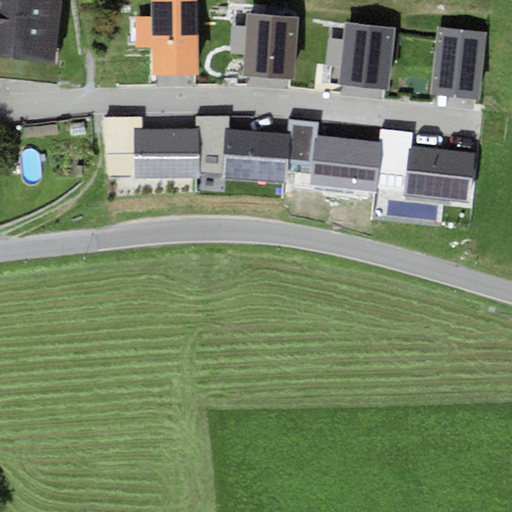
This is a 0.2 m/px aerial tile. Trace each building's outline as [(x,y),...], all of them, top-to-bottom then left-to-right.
[(62,0),(0,0),(0,57),(56,63),(62,0)] [(196,1),(154,2),(155,72),(197,71),(196,1)] [(296,21),(251,17),(246,74),(292,77),(296,21)] [(394,31),(348,26),(342,83),(388,88),(394,31)] [(483,35),(441,31),(434,92),(476,96),(483,35)] [(135,130),(140,130),(140,118),(105,117),(108,178),(136,175),(135,130)] [(228,131),(232,131),(231,118),(196,117),(197,130),(198,172),(225,174),(228,131)] [(140,130),(135,130),(136,175),(136,179),(198,178),(198,172),(197,130),(140,130)] [(232,131),(228,131),(225,174),(224,177),(286,182),(289,135),(232,131)]
